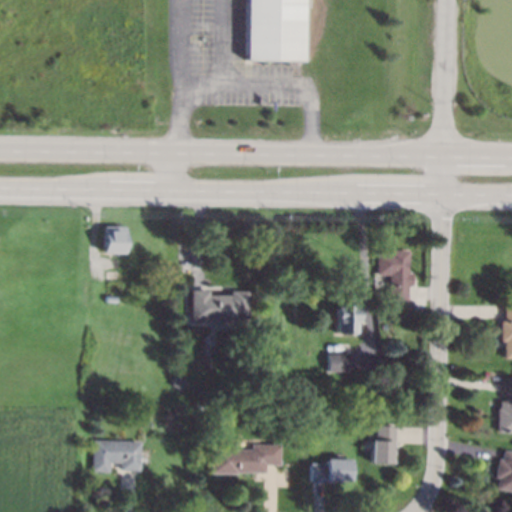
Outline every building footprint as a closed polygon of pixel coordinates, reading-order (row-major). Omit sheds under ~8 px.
[(299,0),(299,60),(244,59),(244,0),(299,0)] [(122,226),(121,252),(101,252),(102,225),(122,226)] [(405,273),(407,273),(407,279),(405,279),(405,299),(387,299),(387,273),(374,273),(374,253),(387,253),(387,248),(405,249),(405,273)] [(120,270),(120,279),(117,278),(117,279),(105,279),(106,269),(120,270)] [(246,316),(236,316),(236,319),(234,319),(234,326),(220,326),(220,319),(189,320),(189,289),(207,289),(207,294),(228,294),(228,289),(246,289),(246,316)] [(352,305),(354,305),(354,331),(333,331),(333,307),(337,307),(337,295),(352,295),(352,305)] [(511,357),(500,357),(500,340),(497,340),(497,320),(500,320),(500,303),(511,303),(511,357)] [(387,326),(383,331),(378,325),(382,321),(387,326)] [(350,367),(333,367),(333,352),(350,351),(350,367)] [(511,431),(493,431),(493,406),(496,406),(496,400),(501,400),(501,376),(511,376),(511,431)] [(392,425),(389,462),(368,461),(369,440),(374,440),(375,423),(392,425)] [(138,440),(137,470),(118,469),(118,462),(108,461),(107,471),(91,470),(92,439),(138,440)] [(277,464),(262,464),(262,472),(234,471),(234,473),(209,472),(209,448),(248,449),(248,442),(277,443),(277,464)] [(511,451),(511,492),(492,487),(494,477),(491,477),(495,458),(498,459),(500,449),(511,451)] [(350,482),(306,481),(306,462),(322,462),(322,458),(350,458),(350,482)]
